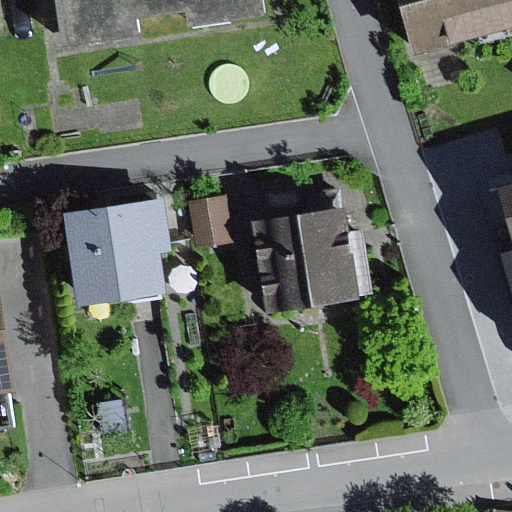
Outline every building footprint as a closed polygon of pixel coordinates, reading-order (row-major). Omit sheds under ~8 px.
[(65,0),(72,46),(151,34),(149,20),(196,13),(198,27),(275,16),(272,0),(65,0)] [(511,0),(413,0),(429,57),(511,34),(511,0)] [(310,219),(260,226),(273,318),(368,304),(354,210),(347,212),(344,189),(306,195),(310,219)] [(227,199),(194,205),(201,248),(235,243),(227,199)] [(172,202),(73,216),(86,310),(174,298),(168,253),(179,251),(172,202)] [(0,434),(25,431),(20,394),(32,393),(16,279),(0,281),(0,434)] [(130,401),(98,406),(103,435),(134,430),(130,401)]
